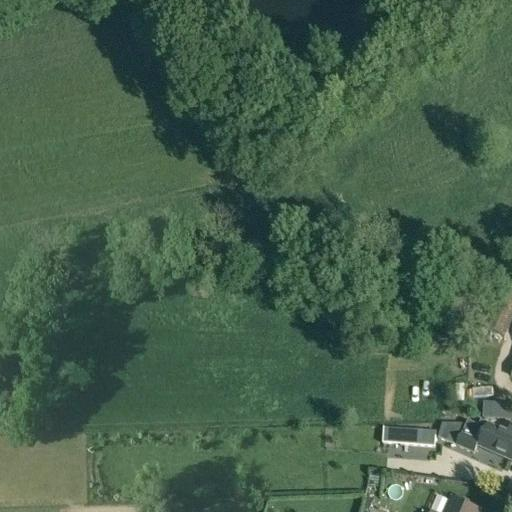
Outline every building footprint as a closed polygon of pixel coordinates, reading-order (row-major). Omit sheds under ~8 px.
[(503,340),(511,319),(511,295),(487,285),(470,325),(503,340)] [(511,405),(503,405),(503,419),(511,419),(511,405)] [(508,435),(487,426),(470,419),(467,426),(441,425),(438,440),(473,455),(476,448),(511,463),(511,426),(508,435)] [(435,433),(383,429),(382,445),(434,449),(435,433)] [(478,511),(451,500),(445,511),(478,511)]
